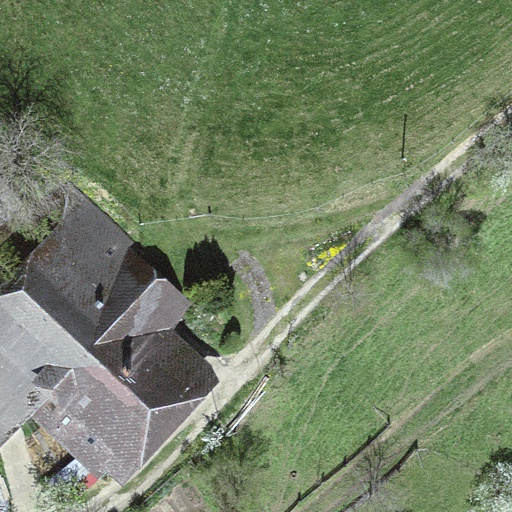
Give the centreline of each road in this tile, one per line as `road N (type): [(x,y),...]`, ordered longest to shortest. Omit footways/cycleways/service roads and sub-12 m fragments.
road 1 (track): [(126,511),(214,437),(267,364),(350,276),(511,142)]
road 2 (track): [(511,385),(400,455),(339,511)]
